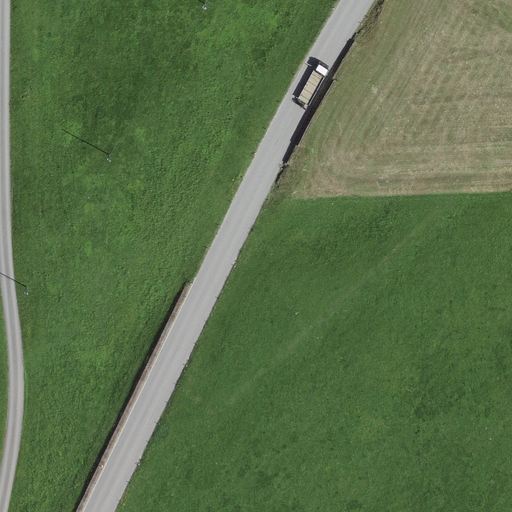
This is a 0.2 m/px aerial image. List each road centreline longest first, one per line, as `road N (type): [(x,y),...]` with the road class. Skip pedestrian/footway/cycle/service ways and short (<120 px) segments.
road 1 (tertiary): [(97,511),(264,177),(364,0)]
road 2 (unclassified): [(0,509),(16,379),(2,210),(2,0)]
